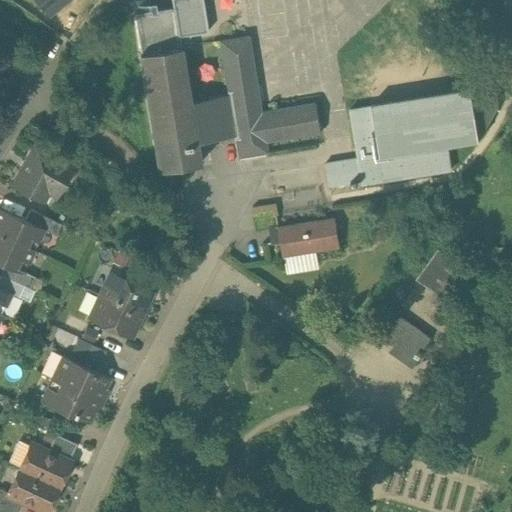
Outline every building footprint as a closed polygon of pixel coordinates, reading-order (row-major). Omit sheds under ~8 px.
[(38,0),(49,13),(65,0),(38,0)] [(172,0),(174,6),(181,46),(192,44),(190,34),(208,31),(203,0),(172,0)] [(261,112),(254,69),(224,74),(228,94),(207,98),(211,120),(194,123),(190,100),(181,46),(174,6),(133,13),(159,170),(200,163),(197,141),(235,135),(239,156),(267,152),(266,141),(321,132),(316,103),(261,112)] [(248,35),(219,40),(224,74),(254,69),(248,35)] [(5,44),(0,51),(0,69),(10,77),(24,58),(5,44)] [(484,112),(501,110),(498,83),(481,85),(484,112)] [(437,95),(423,98),(422,97),(421,97),(422,98),(407,100),(407,99),(406,99),(406,101),(391,103),(391,102),(390,102),(390,103),(376,106),(376,104),(375,105),(374,104),(373,104),(373,105),(381,155),(447,145),(479,139),(471,88),(469,88),(469,89),(468,89),(469,90),(454,93),(454,92),(453,92),(453,93),(438,95),(438,94),(437,94),(437,95)] [(207,98),(190,100),(194,123),(211,120),(207,98)] [(447,145),(381,155),(373,105),(351,109),(358,158),(362,180),(363,184),(451,170),(447,145)] [(74,165),(34,142),(11,184),(42,202),(48,192),(56,179),(63,183),(74,165)] [(358,158),(325,163),(329,186),(351,182),(352,186),(358,185),(357,181),(362,180),(358,158)] [(63,183),(56,179),(48,192),(56,197),(63,183)] [(276,203),(253,206),(255,218),(278,214),(276,203)] [(24,219),(0,208),(0,234),(32,250),(42,228),(24,219)] [(61,223),(29,209),(24,219),(42,228),(55,235),(61,223)] [(277,215),(255,218),(256,230),(279,226),(277,215)] [(335,218),(279,227),(283,256),(340,247),(335,218)] [(32,250),(0,234),(0,261),(4,263),(22,272),(23,271),(32,250)] [(465,267),(425,237),(404,268),(443,297),(465,267)] [(22,272),(4,263),(0,272),(0,274),(23,285),(29,288),(34,276),(23,271),(22,272)] [(152,290),(111,272),(101,295),(141,313),(152,290)] [(23,285),(0,274),(0,287),(10,292),(10,293),(18,296),(23,285)] [(418,282),(404,299),(423,314),(437,297),(418,282)] [(0,287),(0,313),(10,293),(10,292),(0,287)] [(141,313),(101,295),(90,318),(130,336),(141,313)] [(429,339),(390,311),(377,329),(417,358),(429,339)] [(108,377),(63,356),(53,378),(103,401),(106,395),(101,393),(108,377)] [(103,401),(53,378),(43,400),(88,421),(95,405),(100,407),(103,401)] [(70,462),(30,443),(29,444),(29,445),(19,467),(18,467),(18,468),(59,487),(59,486),(69,463),(70,463),(70,462)] [(59,487),(18,468),(18,469),(7,492),(8,492),(7,493),(21,500),(47,511),(48,510),(58,487),(59,487)] [(7,492),(0,488),(0,511),(15,511),(21,500),(7,493),(8,492),(7,492)]
